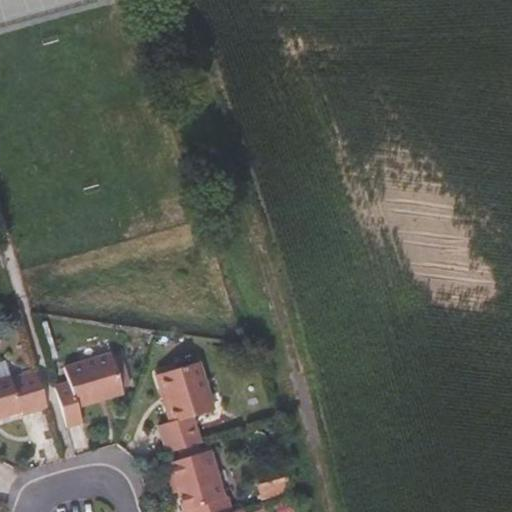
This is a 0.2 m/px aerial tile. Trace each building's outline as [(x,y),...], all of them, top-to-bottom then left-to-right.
[(133,399),(120,361),(73,376),(78,392),(64,398),(77,438),(92,433),(86,414),(133,399)] [(225,413),(210,368),(166,382),(181,426),(171,430),(180,456),(212,446),(204,421),(225,413)] [(57,419),(46,383),(30,388),(43,424),(57,419)] [(0,434),(32,423),(21,392),(19,386),(0,391),(0,434)] [(43,424),(30,388),(21,392),(32,423),(33,427),(43,424)] [(238,499),(224,452),(178,466),(183,483),(188,482),(196,511),(243,511),(240,499),(238,499)]
